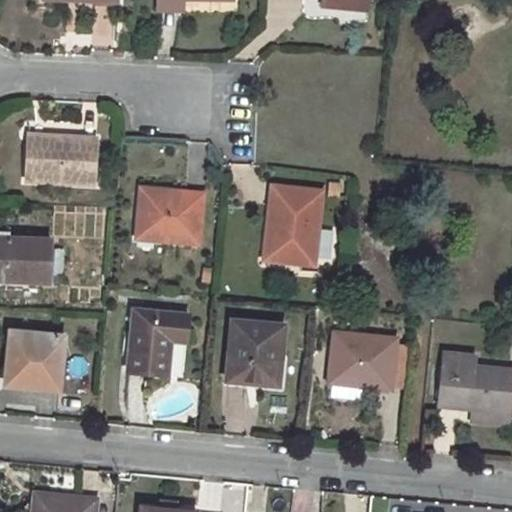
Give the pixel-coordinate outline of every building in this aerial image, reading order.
[(320,0),(320,5),(368,9),(368,0),(320,0)] [(29,135),(27,181),(94,184),(96,138),(29,135)] [(272,187),(265,259),(312,264),(320,192),(272,187)] [(141,190),(138,237),(197,242),(201,194),(141,190)] [(0,237),(0,280),(48,282),(49,239),(0,237)] [(134,311),(128,373),(165,377),(169,339),(186,342),(189,316),(134,311)] [(233,322),(227,380),(247,381),(247,379),(277,381),(282,327),(233,322)] [(10,333),(5,384),(22,386),(22,381),(59,385),(64,337),(10,333)] [(334,333),(329,381),(388,388),(394,339),(334,333)] [(443,353),(438,405),(471,408),(510,412),(511,392),(511,370),(476,368),(476,357),(443,353)] [(330,386),(329,397),(359,401),(360,390),(330,386)] [(471,408),(470,421),(508,424),(510,412),(471,408)] [(36,495),(34,511),(94,511),(95,500),(36,495)] [(174,503),(161,502),(160,509),(173,510),(174,503)]
